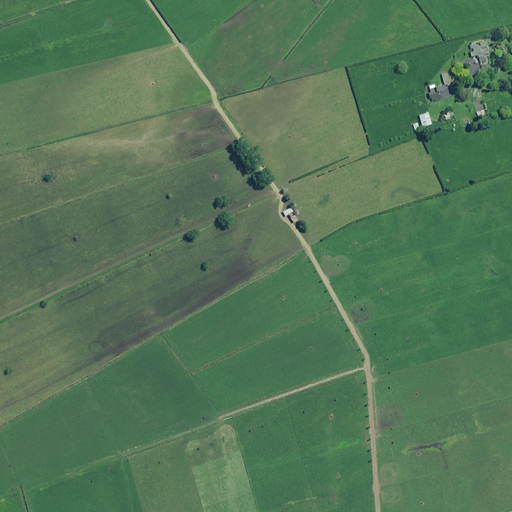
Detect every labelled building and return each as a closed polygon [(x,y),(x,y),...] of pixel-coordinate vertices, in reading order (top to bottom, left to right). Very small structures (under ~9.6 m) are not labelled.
[(475,46),(475,44),(469,46),(470,49),(472,49),(473,52),(470,52),(471,57),(476,56),(477,58),(478,58),(479,63),(486,61),(485,59),(484,59),(483,55),(488,53),(486,47),(488,47),(486,42),(479,43),(479,45),(475,46)] [(450,85),(448,74),(445,75),(444,74),(441,75),(444,85),(447,85),(447,86),(450,85)] [(431,125),(428,113),(418,116),(422,128),(431,125)] [(468,118),(463,119),(463,118),(460,119),(460,122),(464,121),(466,127),(471,125),(468,118)] [(282,212),(285,217),(288,215),(293,223),(298,220),(290,208),(282,212)]
